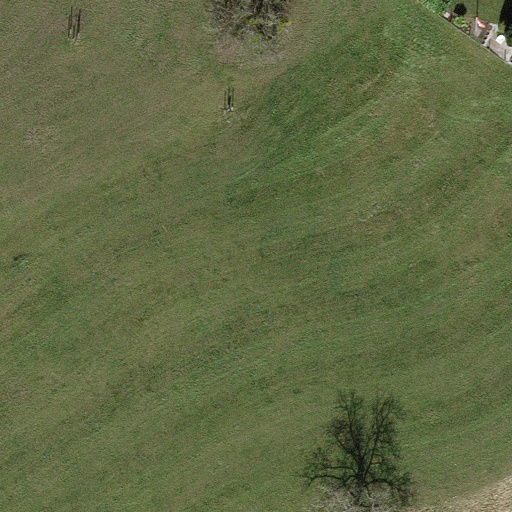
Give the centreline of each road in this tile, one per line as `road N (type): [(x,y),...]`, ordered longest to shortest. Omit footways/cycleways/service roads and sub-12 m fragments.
road 1 (motorway): [(498,511),(126,0)]
road 2 (motorway): [(0,329),(134,511)]
